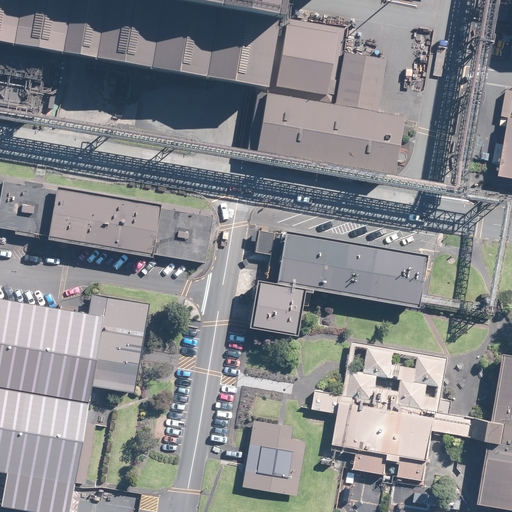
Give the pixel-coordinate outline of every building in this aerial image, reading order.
[(0,0),(0,35),(264,80),(278,0),(0,0)] [(342,16),(295,9),(283,80),(330,88),(342,16)] [(392,51),(346,44),(337,94),(384,102),(392,51)] [(402,112),(263,89),(254,143),(393,166),(402,112)] [(511,112),(502,170),(511,171),(511,112)] [(209,200),(1,166),(0,168),(0,221),(200,255),(209,200)] [(417,300),(426,245),(283,222),(274,272),(259,270),(252,318),(293,325),(300,281),(417,300)] [(94,307),(0,291),(0,460),(13,462),(7,497),(100,511),(116,511),(153,291),(98,282),(94,307)] [(448,342),(348,326),(326,456),(427,472),(448,342)] [(511,346),(503,345),(478,493),(511,498),(511,346)] [(304,418),(253,409),(242,477),(292,485),(304,418)]
